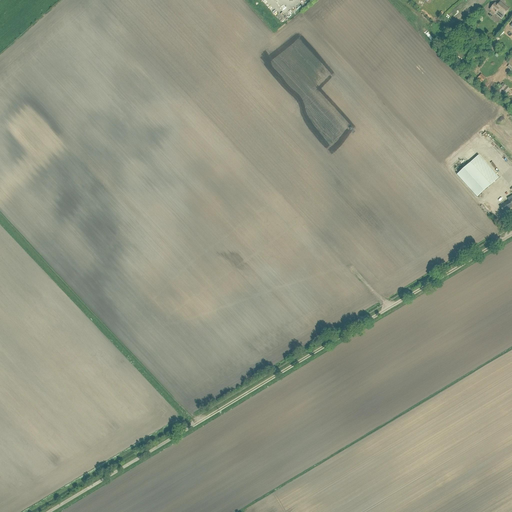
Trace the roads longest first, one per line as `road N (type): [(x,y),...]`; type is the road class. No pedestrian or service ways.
road 1 (track): [(189,427),(511,234)]
road 2 (track): [(196,424),(0,213)]
road 3 (track): [(49,511),(189,427)]
